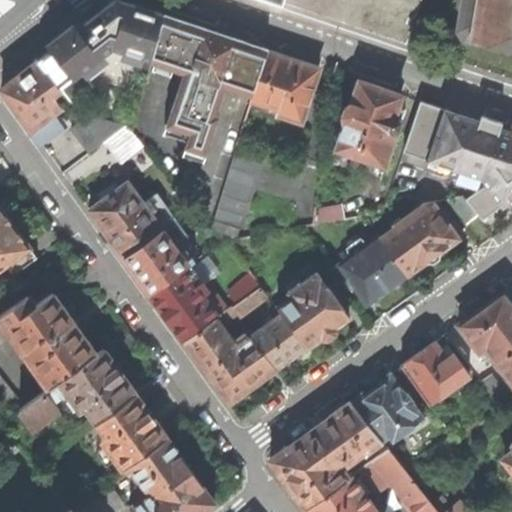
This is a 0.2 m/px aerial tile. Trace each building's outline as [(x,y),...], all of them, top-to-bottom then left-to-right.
[(61,42),(37,60),(61,91),(71,104),(94,86),(81,70),(92,62),(108,49),(112,46),(144,56),(151,58),(163,14),(134,5),(126,11),(117,0),(114,0),(94,15),(80,26),(69,35),(61,42)] [(279,0),(280,0),(406,43),(420,0),(279,0)] [(511,0),(463,0),(459,24),(459,27),(461,31),(463,34),(465,35),(468,36),(511,43),(511,0)] [(163,14),(151,58),(151,61),(183,73),(181,78),(166,125),(190,133),(185,147),(206,154),(218,115),(215,115),(225,86),(237,90),(253,95),(268,50),(253,45),(219,33),(163,14)] [(253,95),(252,98),(279,107),(277,113),(302,121),(317,66),(290,57),(268,50),(253,95)] [(61,91),(37,60),(1,88),(16,108),(30,129),(29,130),(40,145),(65,126),(54,111),(61,106),(55,96),(61,91)] [(381,88),(358,80),(351,101),(349,101),(343,107),(341,115),(342,123),(343,123),(335,148),(383,165),(395,131),(397,132),(402,117),(394,115),(401,95),(381,88)] [(444,109),(420,101),(403,151),(427,159),(482,178),(485,185),(465,199),(478,216),(482,221),(501,206),(511,198),(511,131),(511,132),(499,128),(502,121),(480,114),(478,121),(456,113),(444,109)] [(90,152),(104,141),(126,124),(90,115),(71,129),(90,152)] [(122,162),(143,144),(132,132),(126,124),(104,141),(122,162)] [(223,240),(237,238),(260,162),(234,154),(214,216),(211,226),(223,240)] [(163,229),(176,219),(157,192),(143,202),(127,181),(89,209),(106,233),(124,258),(163,229)] [(467,224),(478,216),(465,199),(462,195),(448,198),(467,224)] [(441,250),(458,237),(432,201),(424,203),(396,223),(398,226),(381,238),(407,274),(427,260),(434,262),(437,260),(440,258),(441,250)] [(13,274),(36,257),(29,247),(30,246),(15,225),(0,205),(0,268),(6,264),(13,274)] [(313,224),(341,220),(339,206),(315,211),(313,224)] [(362,231),(371,224),(365,215),(353,217),(362,231)] [(137,276),(149,292),(181,269),(189,264),(193,260),(191,257),(185,261),(163,229),(124,258),(137,276)] [(385,290),(407,274),(381,238),(379,236),(366,245),(361,238),(347,248),(353,255),(340,264),(368,303),(385,290)] [(181,269),(194,288),(202,282),(189,264),(181,269)] [(216,318),(199,293),(194,288),(181,269),(149,292),(165,315),(184,341),(215,319),(216,318)] [(328,287),(316,272),(300,284),(298,281),(288,289),(290,291),(274,303),(281,313),(308,346),(322,336),(324,338),(327,339),(332,335),(336,332),(337,329),(335,326),(349,316),(335,297),(336,297),(328,286),(328,287)] [(228,295),(235,304),(260,286),(253,277),(228,295)] [(206,288),(202,282),(194,288),(199,293),(206,288)] [(239,315),(268,295),(260,286),(235,304),(232,306),(239,315)] [(457,324),(478,351),(484,346),(491,356),(511,382),(511,300),(504,290),(483,306),(457,324)] [(38,372),(49,387),(95,353),(72,321),(52,292),(33,305),(26,295),(0,314),(0,318),(8,330),(8,331),(38,373),(38,372)] [(295,355),(308,346),(281,313),(249,336),(276,369),(295,355)] [(252,386),(276,369),(249,336),(234,346),(215,319),(184,341),(206,371),(229,403),(252,386)] [(85,409),(95,422),(135,393),(120,371),(114,363),(138,345),(127,331),(95,353),(49,387),(19,409),(33,428),(59,409),(52,400),(61,394),(69,395),(81,412),(85,409)] [(429,404),(469,374),(454,353),(446,358),(434,341),(419,352),(401,365),(429,404)] [(485,360),(491,356),(484,346),(478,351),(485,360)] [(495,402),(507,394),(491,372),(480,380),(495,402)] [(404,393),(389,373),(381,380),(383,384),(375,390),(365,397),(362,393),(351,401),(383,440),(395,431),(398,435),(420,418),(411,406),(414,404),(405,392),(404,393)] [(0,421),(1,422),(23,404),(0,375),(0,421)] [(123,470),(127,467),(168,437),(150,413),(135,393),(95,422),(105,436),(101,439),(123,470)] [(366,452),(383,440),(351,401),(298,439),(270,459),(305,508),(344,479),(335,465),(344,458),(348,464),(366,451),(366,452)] [(133,503),(129,506),(133,511),(201,511),(214,501),(190,468),(168,437),(127,467),(129,471),(133,468),(151,493),(135,506),(133,503)] [(440,511),(389,448),(370,461),(387,482),(410,511),(440,511)] [(387,482),(370,461),(358,469),(374,491),(387,482)] [(376,511),(350,475),(344,479),(305,508),(308,511),(376,511)] [(111,486),(76,511),(115,511),(125,505),(111,486)] [(467,511),(458,500),(443,511),(467,511)]
